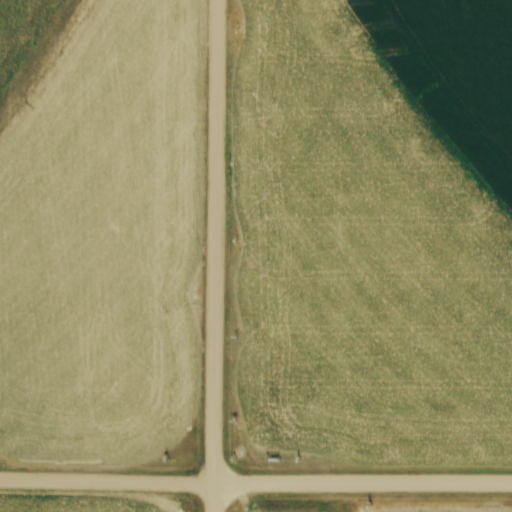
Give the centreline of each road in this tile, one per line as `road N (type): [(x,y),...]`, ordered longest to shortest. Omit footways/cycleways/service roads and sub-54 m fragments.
road 1 (tertiary): [(211,511),(215,0)]
road 2 (residential): [(511,483),(0,479)]
